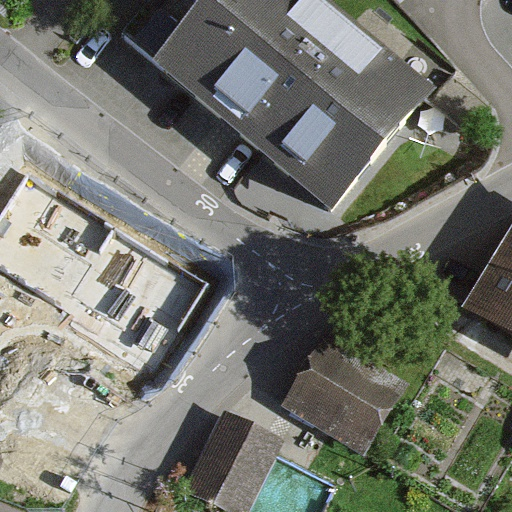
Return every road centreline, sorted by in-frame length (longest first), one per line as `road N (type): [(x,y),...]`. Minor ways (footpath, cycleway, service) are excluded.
road 1 (residential): [(297,297),(0,54)]
road 2 (unclassified): [(297,297),(174,408),(107,511)]
road 3 (unclassified): [(511,189),(297,297)]
